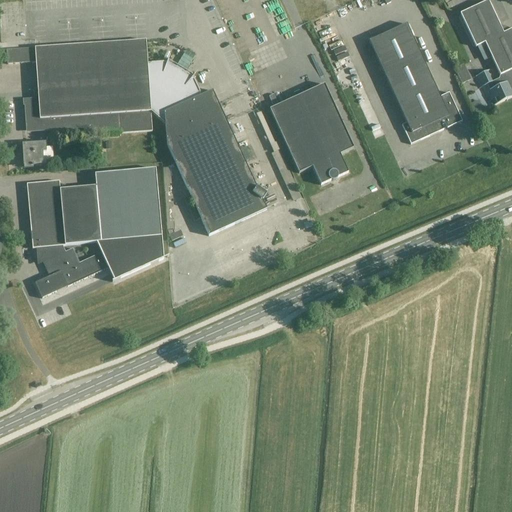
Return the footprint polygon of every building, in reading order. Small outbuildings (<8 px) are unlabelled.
[(511,29),(503,34),(488,1),(460,15),(475,48),(480,46),(485,44),(501,78),(491,83),(486,72),(473,78),(478,90),(481,88),(488,103),(495,100),(497,105),(511,97),(511,95),(511,94),(511,93),(511,29)] [(406,25),(369,42),(406,124),(402,126),(411,145),(462,122),(449,94),(440,98),(406,25)] [(212,91),(201,96),(193,78),(167,63),(147,64),(145,41),(35,49),(38,91),(32,92),(33,99),(23,100),(23,106),(27,106),(28,131),(83,127),(84,137),(152,132),(151,112),(165,124),(165,131),(167,146),(208,237),(267,211),(262,201),(266,196),(257,189),(245,163),(212,91)] [(6,51),(7,65),(32,63),(31,49),(6,51)] [(454,70),(461,85),(471,81),(463,65),(454,70)] [(321,186),(331,181),(332,182),(333,182),(334,182),(335,181),(336,180),(337,180),(338,179),(338,178),(348,173),(340,155),(353,149),(324,85),(269,110),(299,174),(312,168),(321,186)] [(278,104),(273,95),(269,97),(273,106),(278,104)] [(20,143),(20,152),(22,152),(23,167),(43,165),(43,153),(46,153),(45,143),(26,145),(26,143),(20,143)] [(155,170),(94,176),(95,188),(59,191),(58,183),(26,185),(33,249),(36,249),(49,278),(35,284),(42,300),(108,269),(114,282),(163,260),(155,170)] [(172,242),(183,237),(180,231),(169,236),(172,242)]
